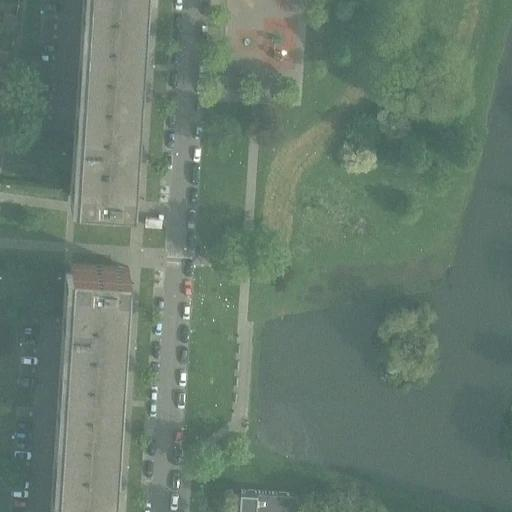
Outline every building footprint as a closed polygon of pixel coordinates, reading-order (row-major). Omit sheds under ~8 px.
[(127,183),(138,0),(88,0),(76,199),(133,203),(135,184),(127,183)] [(5,14),(4,21),(15,23),(16,16),(5,14)] [(15,23),(4,21),(2,30),(14,32),(15,23)] [(0,51),(0,59),(10,60),(11,53),(0,51)] [(10,60),(0,59),(0,67),(9,69),(10,60)] [(106,511),(121,287),(128,288),(129,269),(72,265),(56,511),(106,511)] [(287,511),(289,494),(240,491),(238,511),(287,511)]
